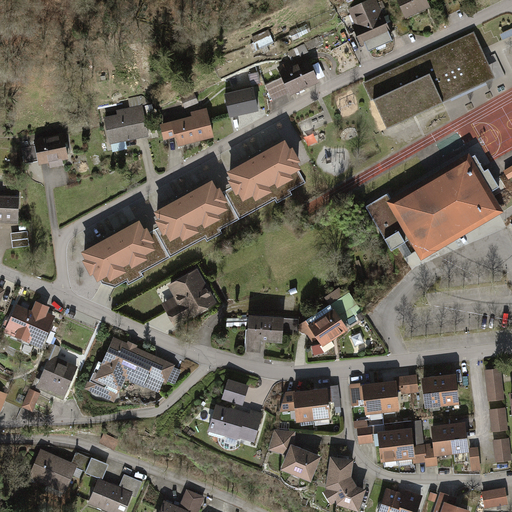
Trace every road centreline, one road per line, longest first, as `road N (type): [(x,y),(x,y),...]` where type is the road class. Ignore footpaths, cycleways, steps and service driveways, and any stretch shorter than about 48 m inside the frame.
road 1 (residential): [(511,4),(349,77),(65,234),(58,242),(60,294)]
road 2 (residential): [(0,438),(76,442),(253,511)]
road 3 (residential): [(338,368),(361,464),(431,480),(511,476)]
road 4 (residential): [(0,424),(152,412),(209,358)]
road 5 (residential): [(209,358),(60,294)]
road 6 (residential): [(473,352),(338,368)]
road 7 (residential): [(338,368),(272,372),(209,358)]
